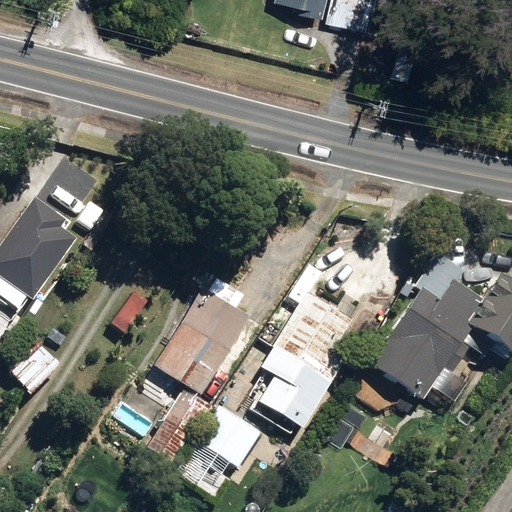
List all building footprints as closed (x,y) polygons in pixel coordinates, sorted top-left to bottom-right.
[(292,12),(321,19),(325,0),(273,0),(273,2),(293,6),(292,12)] [(329,0),(324,25),(368,33),(374,0),(329,0)] [(0,292),(0,295),(22,311),(28,303),(30,305),(76,242),(61,231),(65,224),(33,202),(0,247),(0,282),(5,286),(0,292)] [(372,372),(423,404),(443,373),(450,378),(467,350),(462,346),(471,332),(511,358),(511,287),(498,278),(482,303),(452,284),(439,305),(422,293),(372,372)] [(154,369),(200,397),(249,319),(235,311),(244,298),(217,281),(208,295),(202,291),(154,369)] [(145,303),(132,293),(106,327),(119,337),(145,303)] [(257,407),(301,434),(345,362),(332,354),(351,323),(305,295),(259,371),(274,380),(257,407)] [(5,374),(29,398),(60,369),(40,348),(41,347),(37,343),(5,374)] [(146,450),(170,465),(211,410),(182,392),(146,450)] [(194,444),(237,472),(260,436),(217,408),(194,444)] [(353,428),(344,442),(383,467),(393,452),(385,446),(394,432),(377,421),(366,437),(353,428)] [(171,482),(208,506),(224,482),(187,458),(171,482)]
